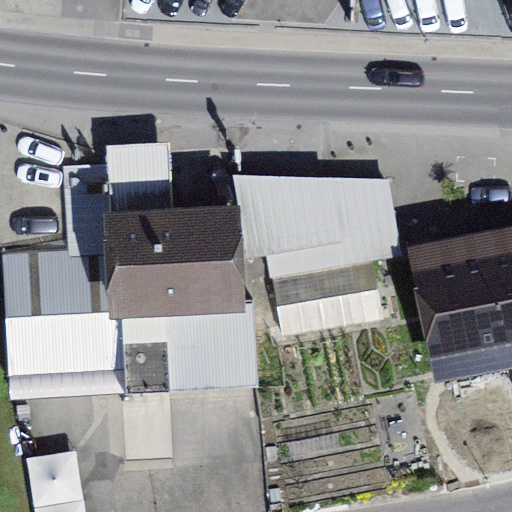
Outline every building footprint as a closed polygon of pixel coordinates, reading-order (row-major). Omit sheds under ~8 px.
[(8,383),(254,373),(251,296),(235,296),(231,213),(159,216),(157,162),(65,166),(68,261),(3,264),(8,383)] [(386,194),(246,187),(255,269),(392,251),(386,194)] [(511,233),(416,255),(444,380),(511,365),(511,233)] [(380,315),(372,265),(278,279),(286,329),(380,315)] [(39,511),(86,511),(77,447),(31,454),(39,511)]
